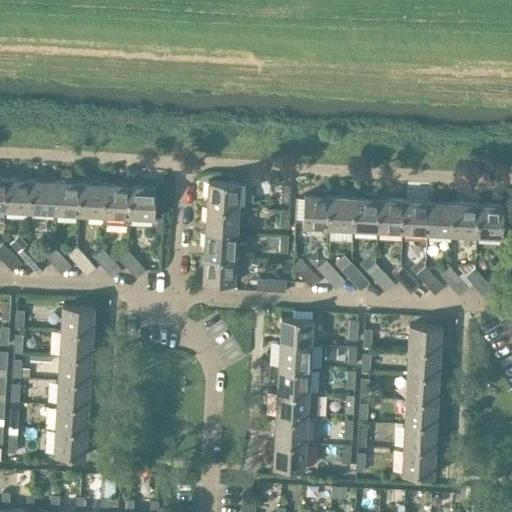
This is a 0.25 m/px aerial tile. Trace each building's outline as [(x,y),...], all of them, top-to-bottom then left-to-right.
[(28,209),(29,177),(5,176),(3,208),(28,209)] [(52,211),(54,179),(29,177),(28,209),(52,211)] [(77,212),(79,180),(54,179),(52,211),(77,212)] [(205,204),(237,206),(238,181),(207,179),(205,204)] [(102,213),(104,181),(79,180),(77,212),(102,213)] [(128,215),(129,183),(104,181),(102,213),(102,223),(127,224),(128,215)] [(129,183),(128,215),(152,216),(154,184),(129,183)] [(289,202),(290,183),(282,183),(281,201),(289,202)] [(376,228),(378,196),(375,196),(376,192),(363,191),(363,196),(353,195),(351,227),(376,228)] [(327,225),(328,194),(302,193),(301,224),(327,225)] [(351,227),(353,195),(328,194),(327,225),(351,227)] [(401,229),(402,198),(378,196),(376,228),(401,229)] [(426,230),(427,199),(402,198),(401,229),(426,230)] [(450,232),(452,200),(427,199),(426,230),(450,232)] [(476,233),(477,201),(452,200),(450,232),(476,233)] [(477,201),(476,233),(501,234),(502,203),(477,201)] [(235,231),(237,206),(205,204),(204,229),(235,231)] [(287,227),(288,209),(280,209),(279,226),(287,227)] [(152,216),(151,231),(160,232),(161,217),(152,216)] [(234,257),(235,231),(204,229),(202,255),(234,257)] [(286,253),(287,248),(287,233),(279,233),(278,253),(286,253)] [(18,250),(25,243),(20,237),(12,244),(17,250),(18,250)] [(0,258),(12,270),(21,262),(1,241),(0,241),(0,258)] [(18,250),(17,250),(17,251),(36,272),(45,263),(26,242),(25,243),(18,250)] [(61,273),(70,265),(51,243),(42,252),(61,273)] [(85,274),(94,266),(75,245),(66,253),(85,274)] [(110,275),(120,267),(101,246),(91,255),(110,275)] [(317,247),(306,257),(316,267),(318,265),(325,258),(326,258),(317,247)] [(135,277),(144,269),(125,248),(116,256),(135,277)] [(232,281),(234,257),(202,255),(201,279),(232,281)] [(310,286),(319,278),(301,257),(291,265),(310,286)] [(335,288),(344,279),(325,258),(318,265),(316,267),(335,288)] [(359,289),(369,281),(350,260),(340,268),(359,289)] [(384,290),(394,282),(375,261),(365,270),(384,290)] [(409,292),(419,283),(400,262),(390,271),(409,292)] [(474,262),(457,266),(462,272),(458,275),(467,286),(471,282),(465,274),(469,271),(474,266),(474,262)] [(434,293),(443,285),(424,264),(415,272),(434,293)] [(458,295),(467,286),(458,275),(449,265),(439,273),(458,295)] [(483,296),(493,288),(474,266),(469,271),(465,274),(471,282),(483,296)] [(258,286),(286,287),(287,275),(258,274),(258,286)] [(0,318),(8,319),(9,300),(1,300),(0,315),(0,318)] [(60,329),(91,331),(92,305),(61,303),(60,329)] [(22,327),(23,308),(15,308),(14,326),(22,327)] [(279,341),(310,343),(311,317),(280,315),(279,341)] [(356,337),(357,319),(349,319),(348,337),(356,337)] [(407,350),(439,351),(440,324),(408,322),(407,350)] [(361,346),(369,346),(370,328),(362,328),(361,346)] [(89,355),(91,331),(60,329),(58,354),(89,355)] [(21,351),(22,333),(14,333),(12,351),(21,351)] [(309,367),(310,343),(279,341),(277,365),(309,367)] [(354,362),(355,345),(347,344),(346,362),(354,362)] [(325,346),(324,358),(336,358),(337,346),(325,346)] [(437,376),(439,351),(407,350),(405,375),(437,376)] [(360,370),(368,371),(369,353),(361,352),(360,370)] [(88,383),(89,355),(58,354),(57,381),(88,383)] [(11,367),(11,376),(19,376),(19,375),(19,374),(20,366),(20,361),(20,358),(12,357),(11,367)] [(307,392),(309,367),(277,365),(276,390),(307,392)] [(19,374),(19,375),(29,376),(29,367),(27,367),(20,366),(19,374)] [(353,387),(354,370),(346,369),(345,387),(353,387)] [(405,375),(404,399),(436,400),(437,376),(405,375)] [(367,395),(368,377),(360,377),(359,395),(367,395)] [(86,408),(88,383),(57,381),(55,407),(86,408)] [(17,401),(18,382),(10,382),(9,401),(17,401)] [(317,392),(307,392),(276,390),(275,415),(306,417),(306,416),(316,416),(317,392)] [(352,412),(353,394),(345,394),(344,412),(352,412)] [(435,424),(436,400),(404,399),(403,422),(435,424)] [(366,420),(367,402),(358,402),(357,420),(366,420)] [(16,426),(17,417),(17,407),(9,407),(8,426),(16,426)] [(85,433),(86,408),(55,407),(54,430),(85,433)] [(305,441),(306,417),(275,415),(273,439),(305,441)] [(350,436),(351,419),(343,419),(342,435),(350,436)] [(434,449),(435,424),(403,422),(402,447),(434,449)] [(364,445),(365,427),(357,427),(356,444),(364,445)] [(84,455),(85,433),(54,430),(53,453),(84,455)] [(15,451),(16,433),(7,433),(6,451),(15,451)] [(303,467),(305,441),(273,439),(271,465),(278,466),(290,466),(303,467)] [(349,462),(350,444),(342,443),(341,461),(349,462)] [(432,474),(434,449),(402,447),(400,472),(432,474)] [(363,470),(364,452),(356,452),(355,470),(363,470)] [(2,511),(3,507),(7,507),(8,491),(0,491),(0,493),(0,511),(2,511)] [(27,511),(28,509),(32,509),(33,493),(25,492),(24,508),(7,507),(3,507),(2,511),(27,511)] [(57,510),(58,494),(50,494),(49,510),(32,509),(28,509),(27,511),(53,511),(54,510),(57,510)] [(78,511),(82,511),(83,495),(75,495),(74,511),(57,510),(54,510),(53,511),(78,511)] [(106,511),(108,496),(99,496),(98,511),(93,511),(82,511),(78,511),(106,511)] [(131,511),(132,498),(124,497),(123,511),(131,511)] [(156,511),(157,499),(149,499),(148,511),(156,511)]
